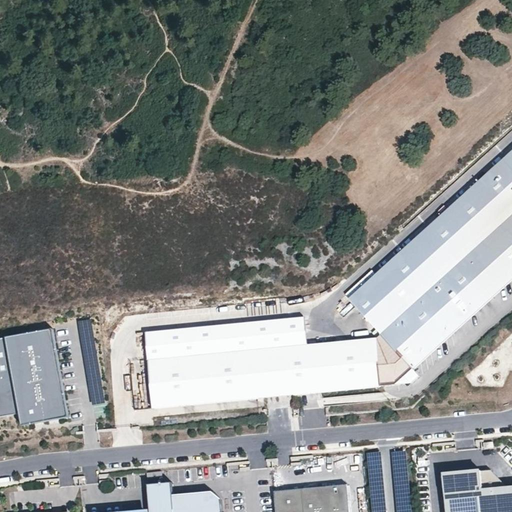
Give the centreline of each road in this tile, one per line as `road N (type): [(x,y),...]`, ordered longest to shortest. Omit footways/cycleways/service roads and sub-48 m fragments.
road 1 (unknown): [(125,453),(129,344),(315,321),(511,135)]
road 2 (residential): [(511,420),(0,469)]
road 3 (unknown): [(316,437),(315,407),(323,397),(393,391),(462,347),(511,301)]
road 4 (track): [(259,0),(203,129),(197,172)]
